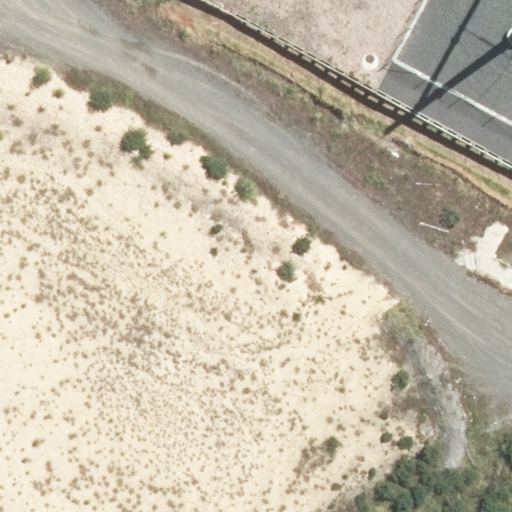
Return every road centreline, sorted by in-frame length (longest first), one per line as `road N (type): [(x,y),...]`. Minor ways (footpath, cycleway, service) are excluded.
road 1 (unknown): [(511,405),(0,117)]
road 2 (unknown): [(9,0),(511,281)]
